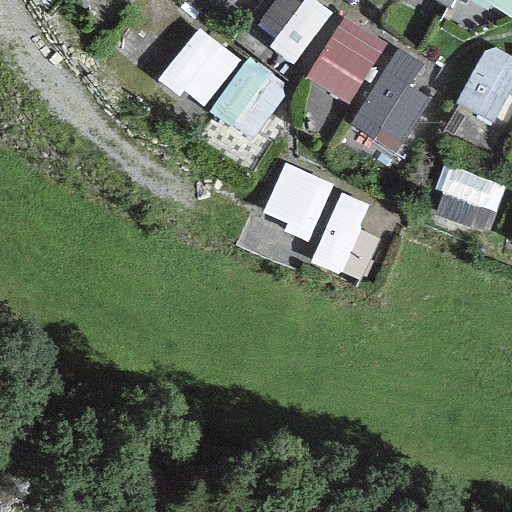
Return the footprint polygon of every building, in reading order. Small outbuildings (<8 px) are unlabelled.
[(313,0),(282,0),(260,34),(298,59),(330,11),(313,0)] [(511,0),(484,0),(511,11),(511,0)] [(339,16),(314,82),(359,99),(384,33),(339,16)] [(164,73),(207,105),(244,55),(200,23),(164,73)] [(511,51),(490,41),(459,102),(506,126),(511,114),(511,51)] [(391,42),(380,60),(433,91),(444,73),(391,42)] [(240,57),(216,114),(266,134),(289,77),(240,57)] [(384,69),(355,123),(403,148),(432,94),(384,69)] [(449,159),(439,183),(500,208),(510,184),(449,159)] [(317,238),(337,183),(287,164),(266,220),(317,238)] [(439,188),(429,210),(489,235),(498,213),(439,188)] [(344,265),(370,203),(346,193),(320,255),(344,265)]
